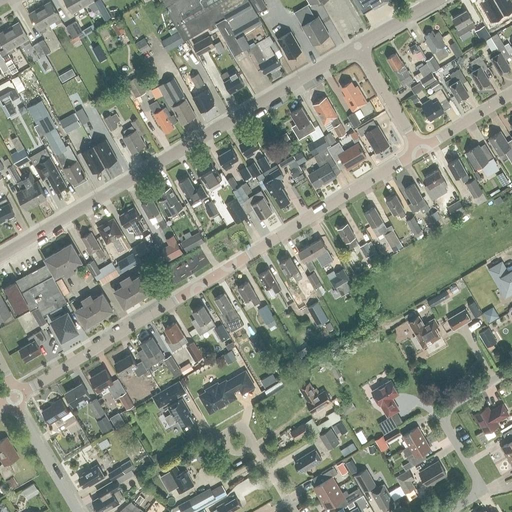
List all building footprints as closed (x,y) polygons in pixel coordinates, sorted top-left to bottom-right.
[(79,0),(65,0),(75,16),(80,13),(78,10),(83,7),(79,0)] [(79,0),(83,7),(88,4),(93,12),(99,9),(106,20),(111,17),(100,0),(79,0)] [(145,0),(146,0),(161,0),(176,26),(179,31),(184,40),(184,41),(209,26),(216,22),(219,28),(237,60),(249,54),(250,55),(258,70),(262,68),(265,73),(281,64),(278,59),(283,56),(280,50),(275,41),(274,42),(272,39),(269,34),(249,0),(145,0)] [(251,0),(258,11),(266,6),(262,0),(251,0)] [(355,0),(363,14),(375,7),(374,5),(382,0),(355,0)] [(495,0),(483,0),(480,2),(492,21),(504,14),(495,0)] [(511,1),(511,0),(495,0),(504,14),(511,9),(511,1)] [(49,24),(54,21),(56,25),(62,22),(50,2),(40,8),(49,24)] [(323,31),(326,29),(320,19),(316,21),(312,14),(312,13),(308,6),(298,12),(302,19),(299,21),(304,29),(313,44),(327,36),(323,31)] [(44,27),(49,24),(40,8),(29,14),(41,34),(46,31),(44,27)] [(472,20),(466,10),(452,18),(458,28),(455,30),(459,36),(475,26),(472,20)] [(76,21),(71,24),(78,36),(83,33),(76,21)] [(216,22),(209,26),(212,32),(219,28),(216,22)] [(18,23),(8,29),(17,45),(23,42),(25,45),(30,42),(18,23)] [(124,30),(120,23),(113,26),(117,33),(124,30)] [(71,24),(66,27),(73,39),(78,36),(71,24)] [(492,35),(496,32),(492,25),(488,28),(492,35)] [(490,35),(484,26),(475,31),(481,41),(490,35)] [(14,51),(12,48),(17,45),(8,29),(0,33),(0,38),(9,54),(14,51)] [(184,40),(179,31),(162,41),(167,51),(184,41),(184,40)] [(435,35),(432,31),(425,36),(427,39),(425,41),(433,53),(435,52),(440,60),(448,55),(443,47),(445,46),(441,39),(442,38),(439,32),(435,35)] [(277,40),(288,58),(301,51),(291,32),(277,40)] [(491,37),(498,48),(488,54),(500,74),(510,68),(503,57),(509,53),(504,45),(497,34),(491,37)] [(215,46),(209,36),(193,45),(199,55),(215,46)] [(144,38),(135,43),(142,53),(150,48),(144,38)] [(43,40),(38,43),(45,55),(51,52),(43,40)] [(216,43),(219,52),(225,50),(222,41),(216,43)] [(40,58),(45,55),(38,43),(33,46),(40,58)] [(100,44),(92,48),(99,62),(107,57),(100,44)] [(458,47),(452,51),(456,57),(462,54),(458,47)] [(410,75),(402,61),(401,62),(396,53),(387,58),(394,71),(394,70),(400,81),(410,75)] [(426,60),(433,72),(440,68),(433,56),(426,60)] [(470,62),(475,70),(470,73),(480,89),(490,83),(483,71),(488,68),(480,56),(470,62)] [(0,65),(3,72),(9,69),(3,58),(0,59),(0,65)] [(13,74),(18,71),(11,59),(6,62),(13,74)] [(420,72),(414,76),(417,81),(420,79),(425,86),(436,79),(426,63),(418,68),(420,72)] [(72,68),(65,72),(69,78),(75,74),(72,68)] [(445,82),(448,88),(449,87),(448,87),(449,86),(459,102),(469,96),(461,84),(467,81),(459,69),(450,75),(452,79),(446,83),(445,82)] [(224,82),(231,93),(244,85),(236,71),(229,75),(231,77),(224,82)] [(197,88),(204,84),(198,73),(193,76),(191,78),(197,88)] [(128,82),(137,97),(146,92),(138,76),(128,82)] [(174,77),(157,86),(170,108),(172,107),(181,123),(195,116),(174,77)] [(431,85),(434,89),(441,86),(438,80),(431,85)] [(347,95),(344,97),(352,111),(367,102),(358,86),(354,88),(351,82),(342,87),(347,95)] [(201,112),(214,104),(212,101),(214,100),(207,89),(193,97),(201,112)] [(439,102),(446,98),(440,89),(429,96),(431,99),(424,104),(422,106),(424,108),(430,119),(444,111),(439,102)] [(410,97),(414,104),(420,100),(415,94),(410,97)] [(326,97),(313,105),(328,131),(334,128),(339,137),(346,133),(340,123),(341,123),(337,116),(326,97)] [(149,105),(154,114),(153,114),(159,124),(160,124),(165,133),(173,129),(171,125),(177,122),(173,115),(171,116),(166,107),(161,110),(156,101),(149,105)] [(42,102),(32,108),(36,117),(39,124),(34,126),(39,136),(44,133),(56,155),(57,155),(62,165),(72,182),(72,183),(85,176),(85,175),(69,147),(67,149),(55,127),(56,127),(47,110),(42,102)] [(5,105),(1,106),(8,118),(11,116),(5,105)] [(294,127),(293,127),(300,137),(315,128),(310,121),(302,107),(291,113),(298,125),(294,127)] [(82,109),(76,112),(82,124),(89,121),(82,109)] [(354,112),(347,117),(354,127),(361,123),(354,112)] [(111,114),(104,118),(111,130),(117,127),(111,114)] [(67,117),(60,121),(66,133),(73,129),(67,117)] [(138,118),(131,122),(136,129),(134,131),(132,127),(126,130),(129,134),(123,137),(132,153),(145,145),(140,135),(146,132),(138,118)] [(376,153),(389,145),(378,126),(376,126),(373,121),(358,130),(362,136),(365,134),(376,153)] [(80,141),(86,138),(82,128),(75,132),(80,141)] [(511,139),(507,142),(501,132),(489,139),(499,154),(505,151),(511,162),(511,139)] [(292,143),(286,133),(282,136),(287,146),(292,143)] [(336,142),(331,133),(324,136),(330,145),(336,142)] [(323,134),(312,141),(319,152),(329,145),(323,134)] [(254,154),(253,151),(259,147),(253,136),(239,144),(248,158),(254,154)] [(106,139),(94,146),(105,166),(117,159),(106,139)] [(354,164),(366,157),(358,143),(344,152),(339,142),(328,149),(334,160),(339,157),(347,170),(355,165),(354,164)] [(485,157),(478,145),(466,153),(476,168),(481,165),(487,176),(498,170),(495,165),(497,164),(491,153),(485,157)] [(94,146),(82,153),(93,173),(105,166),(94,146)] [(13,153),(20,166),(31,160),(24,147),(13,153)] [(231,148),(218,156),(226,170),(233,166),(231,164),(238,160),(231,148)] [(45,149),(35,155),(40,163),(40,164),(36,166),(35,167),(43,180),(48,177),(56,192),(60,189),(60,190),(65,188),(64,187),(66,186),(50,157),(45,149)] [(299,163),(307,159),(303,151),(295,155),(299,163)] [(319,187),(322,185),(321,183),(325,181),(326,182),(336,176),(330,167),(335,164),(330,155),(317,163),(320,168),(309,175),(316,186),(317,186),(319,187)] [(296,160),(293,156),(286,160),(289,164),(296,160)] [(270,167),(265,157),(257,161),(263,171),(270,167)] [(465,173),(466,172),(459,158),(448,164),(456,178),(460,176),(463,182),(468,179),(465,173)] [(205,182),(208,187),(222,179),(211,161),(197,169),(205,182)] [(253,177),(259,173),(252,162),(246,166),(253,177)] [(21,179),(13,165),(7,168),(15,182),(21,179)] [(251,176),(246,167),(239,172),(244,181),(246,179),(249,178),(251,176)] [(280,206),(290,200),(282,188),(277,181),(283,177),(278,169),(270,174),(272,178),(264,183),(271,195),(273,194),(280,206)] [(434,194),(440,190),(442,194),(447,191),(444,187),(447,186),(443,180),(444,180),(438,170),(424,178),(434,194)] [(21,176),(23,180),(36,203),(46,197),(37,181),(36,182),(30,171),(21,176)] [(503,186),(509,182),(502,172),(496,175),(503,186)] [(188,177),(179,182),(191,204),(207,195),(200,184),(200,185),(201,187),(196,190),(188,177)] [(233,177),(227,181),(233,190),(239,187),(233,177)] [(473,198),(483,192),(475,178),(465,184),(473,198)] [(26,209),(36,203),(23,180),(17,183),(21,190),(17,192),(26,209)] [(424,205),(426,204),(422,197),(414,183),(405,189),(412,202),(408,205),(413,212),(420,208),(423,212),(424,212),(425,207),(424,205)] [(239,187),(233,190),(247,213),(255,208),(261,218),(272,211),(267,203),(269,202),(261,190),(249,197),(241,185),(239,187)] [(160,201),(169,216),(182,208),(178,201),(178,200),(170,187),(160,193),(163,199),(161,201),(161,200),(160,201)] [(396,195),(386,200),(394,214),(397,211),(401,218),(405,215),(402,209),(404,208),(396,195)] [(503,201),(500,196),(493,200),(496,205),(503,201)] [(163,219),(159,211),(160,211),(152,198),(141,203),(149,217),(154,214),(158,222),(158,221),(161,227),(166,224),(163,219)] [(0,221),(14,215),(6,199),(0,201),(0,221)] [(210,202),(208,199),(204,201),(205,204),(205,205),(212,216),(218,212),(212,201),(210,202)] [(247,216),(238,200),(226,207),(236,223),(247,216)] [(464,209),(459,200),(447,206),(452,216),(462,211),(464,209)] [(426,209),(426,210),(434,222),(433,222),(436,227),(444,222),(434,205),(426,209)] [(137,233),(143,229),(138,220),(141,219),(134,207),(119,216),(126,227),(132,224),(137,233)] [(371,226),(377,236),(387,231),(385,228),(387,228),(382,221),(383,220),(374,207),(364,213),(372,226),(371,226)] [(413,217),(406,221),(416,238),(423,234),(413,217)] [(116,237),(122,234),(113,219),(98,228),(107,243),(110,241),(115,248),(116,247),(119,251),(123,249),(116,237)] [(347,223),(338,229),(345,242),(350,249),(358,244),(354,237),(355,237),(347,223)] [(160,227),(153,231),(159,242),(166,238),(160,227)] [(401,242),(393,229),(383,235),(391,248),(391,247),(394,252),(403,247),(400,242),(401,242)] [(187,252),(204,242),(198,231),(181,241),(187,252)] [(105,255),(101,248),(91,232),(82,238),(87,247),(86,248),(90,254),(95,251),(99,258),(105,255)] [(327,249),(321,239),(310,245),(316,255),(315,256),(322,267),(333,260),(327,249)] [(136,253),(138,257),(149,251),(143,241),(132,247),(136,253)] [(366,258),(373,254),(376,261),(380,258),(377,251),(371,241),(368,243),(367,242),(359,247),(366,258)] [(177,243),(163,251),(168,261),(183,253),(177,243)] [(73,266),(81,261),(71,244),(46,258),(56,276),(64,271),(66,273),(74,268),(73,266)] [(310,259),(315,256),(316,255),(310,245),(298,252),(304,262),(310,271),(316,268),(310,259)] [(136,253),(118,264),(123,273),(141,262),(138,257),(136,253)] [(298,270),(290,257),(279,263),(287,277),(292,274),(297,281),(302,278),(298,271),(298,270)] [(87,264),(94,276),(101,272),(94,260),(87,264)] [(511,271),(508,274),(502,263),(490,270),(506,296),(511,292),(511,271)] [(16,282),(4,288),(17,311),(24,308),(23,306),(27,304),(30,311),(39,306),(44,315),(50,312),(61,306),(67,303),(48,266),(47,267),(40,271),(33,275),(32,275),(25,279),(25,278),(24,278),(25,279),(19,282),(19,281),(18,281),(19,282),(17,284),(16,282)] [(258,275),(266,289),(271,286),(275,294),(281,290),(277,283),(269,269),(258,275)] [(307,276),(309,280),(315,290),(319,297),(323,295),(319,287),(322,285),(314,272),(307,276)] [(151,291),(141,275),(133,280),(131,278),(122,283),(124,285),(115,291),(125,307),(151,291)] [(334,288),(342,284),(339,279),(331,283),(334,288)] [(341,296),(353,289),(348,280),(342,284),(336,287),(341,296)] [(248,281),(237,288),(245,301),(250,298),(255,305),(260,302),(256,295),(248,281)] [(309,282),(302,287),(305,292),(312,288),(309,282)] [(427,302),(431,307),(453,294),(449,289),(446,290),(427,302)] [(244,324),(233,306),(224,293),(214,299),(223,312),(220,313),(231,331),(244,324)] [(0,319),(2,319),(6,325),(16,319),(11,311),(9,312),(0,295),(0,294),(0,319)] [(86,326),(113,310),(103,294),(94,299),(92,297),(83,302),(85,304),(76,310),(86,326)] [(476,316),(482,312),(475,300),(469,304),(476,316)] [(307,308),(317,325),(328,319),(318,302),(307,308)] [(267,304),(257,310),(266,324),(267,324),(269,322),(275,319),(267,304)] [(209,328),(215,324),(211,318),(203,305),(192,312),(200,325),(206,322),(209,328)] [(61,306),(50,312),(52,316),(63,309),(61,306)] [(494,306),(484,312),(490,322),(500,316),(494,306)] [(454,330),(471,320),(465,309),(448,319),(454,330)] [(39,311),(28,317),(37,332),(42,342),(54,336),(39,311)] [(68,312),(52,321),(62,339),(77,331),(68,312)] [(439,326),(434,318),(427,323),(427,324),(424,325),(419,316),(408,322),(418,339),(418,340),(423,349),(434,342),(434,341),(441,338),(435,328),(439,326)] [(269,322),(267,324),(269,328),(274,325),(276,324),(278,323),(275,319),(269,322)] [(176,322),(165,329),(168,334),(165,336),(165,339),(167,341),(173,351),(181,346),(181,345),(187,341),(176,322)] [(334,328),(330,322),(326,325),(329,331),(334,328)] [(222,341),(227,338),(230,337),(223,324),(214,329),(222,341)] [(479,333),(487,347),(496,342),(488,328),(479,333)] [(31,343),(20,349),(26,360),(41,351),(36,343),(39,341),(40,344),(42,342),(37,332),(28,338),(31,343)] [(164,356),(152,337),(141,343),(144,349),(138,353),(146,367),(164,356)] [(257,338),(251,342),(257,352),(263,348),(257,338)] [(194,342),(186,347),(195,361),(202,357),(194,342)] [(235,347),(233,343),(226,347),(228,351),(235,347)] [(236,358),(231,350),(223,355),(228,363),(236,358)] [(136,364),(131,354),(115,364),(121,375),(133,368),(138,376),(148,371),(142,361),(136,364)] [(171,355),(163,360),(170,371),(171,371),(175,378),(182,373),(178,366),(171,355)] [(328,363),(336,378),(341,376),(332,360),(328,363)] [(184,375),(189,372),(185,365),(180,368),(184,375)] [(119,396),(126,392),(118,379),(113,382),(105,369),(91,378),(98,391),(107,386),(115,399),(119,396)] [(202,396),(203,398),(202,400),(204,403),(206,403),(210,412),(235,397),(232,392),(240,388),(243,393),(254,386),(245,372),(226,383),(226,382),(218,386),(217,385),(208,390),(209,392),(202,396)] [(186,392),(179,380),(152,396),(159,408),(186,392)] [(381,405),(388,417),(399,410),(392,398),(399,394),(391,380),(372,391),(380,405),(381,405)] [(314,390),(310,382),(300,388),(304,396),(303,397),(313,413),(331,401),(325,390),(319,394),(316,388),(314,390)] [(66,392),(73,405),(89,396),(82,383),(66,392)] [(155,383),(150,387),(154,393),(159,390),(155,383)] [(126,392),(119,396),(122,400),(129,396),(126,392)] [(105,412),(97,398),(88,403),(97,417),(105,412)] [(81,427),(73,415),(64,421),(61,417),(68,412),(60,399),(54,403),(55,404),(42,411),(50,423),(54,421),(58,426),(63,423),(67,429),(75,424),(78,429),(81,427)] [(170,414),(165,417),(169,425),(175,422),(174,421),(176,420),(176,421),(178,420),(182,428),(193,422),(190,416),(191,415),(182,399),(168,407),(172,414),(171,415),(170,414)] [(342,405),(347,413),(356,408),(351,399),(342,405)] [(496,422),(508,415),(502,404),(489,412),(487,407),(474,415),(477,421),(479,420),(486,432),(498,425),(496,422)] [(327,415),(329,418),(318,425),(313,417),(306,422),(314,435),(342,418),(337,409),(327,415)] [(110,416),(116,427),(126,422),(120,411),(110,416)] [(107,416),(102,419),(108,430),(113,427),(107,416)] [(378,424),(384,434),(392,430),(386,420),(378,424)] [(342,421),(336,425),(342,434),(348,430),(342,421)] [(310,432),(304,423),(291,432),(296,440),(310,432)] [(424,436),(418,426),(402,436),(408,445),(424,436)] [(328,449),(340,442),(331,427),(319,435),(328,449)] [(382,437),(375,441),(379,447),(386,442),(387,442),(388,443),(402,435),(398,427),(382,437)] [(511,440),(502,447),(508,457),(511,455),(511,429),(509,431),(511,435),(511,440)] [(430,448),(424,436),(408,445),(412,453),(406,456),(412,466),(419,462),(415,456),(430,448)] [(7,438),(7,437),(0,441),(0,458),(3,463),(0,464),(0,472),(4,479),(14,473),(8,462),(18,456),(13,448),(13,449),(6,438),(7,438)] [(107,438),(98,443),(101,449),(110,444),(107,438)] [(348,446),(351,451),(356,448),(353,443),(348,446)] [(376,452),(374,447),(374,444),(368,445),(370,454),(376,452)] [(315,449),(298,460),(299,461),(295,463),(300,472),(304,469),(304,471),(322,460),(315,449)] [(109,473),(113,480),(134,467),(130,460),(109,473)] [(447,475),(439,461),(420,472),(428,487),(435,483),(434,481),(447,475)] [(337,466),(339,470),(345,467),(342,462),(337,466)] [(84,487),(89,484),(90,485),(105,476),(97,464),(82,473),(83,475),(79,478),(84,487)] [(176,488),(179,494),(194,486),(186,470),(180,473),(175,464),(168,468),(170,471),(161,477),(169,491),(176,488)] [(349,469),(352,474),(358,470),(356,466),(349,469)] [(334,468),(322,475),(326,480),(314,487),(320,498),(338,487),(332,477),(337,473),(334,468)] [(369,488),(371,491),(371,492),(380,508),(382,507),(384,511),(394,505),(392,501),(393,500),(384,484),(377,488),(366,469),(355,476),(364,491),(369,488)] [(409,470),(396,477),(405,493),(415,488),(411,481),(414,479),(409,470)] [(116,479),(119,484),(127,479),(124,475),(116,479)] [(11,489),(18,485),(13,477),(6,481),(11,489)] [(93,502),(99,511),(102,511),(111,507),(112,508),(119,504),(118,502),(124,499),(119,490),(122,488),(116,479),(97,491),(100,497),(93,502)] [(0,488),(4,494),(8,491),(4,484),(0,486),(0,488)] [(189,499),(194,510),(216,498),(210,487),(189,499)] [(342,493),(338,487),(320,498),(326,508),(337,502),(341,508),(353,501),(346,491),(342,493)] [(217,509),(211,511),(234,511),(235,511),(234,510),(241,506),(236,497),(225,504),(225,502),(216,507),(217,509)] [(137,511),(140,509),(131,502),(119,511),(137,511)]
